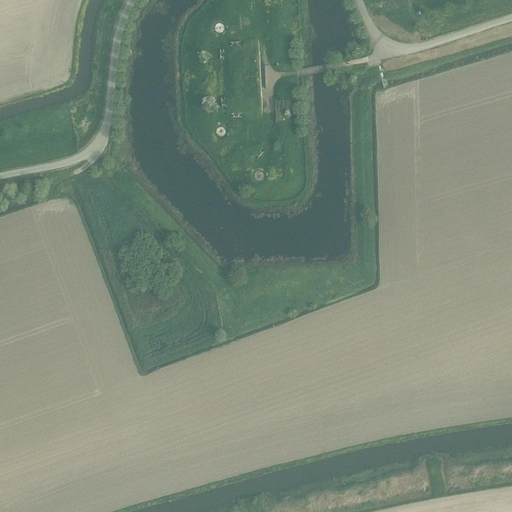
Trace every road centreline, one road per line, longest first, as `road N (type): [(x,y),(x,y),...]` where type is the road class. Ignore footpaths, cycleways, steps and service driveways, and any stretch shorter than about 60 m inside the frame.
road 1 (unclassified): [(0,178),(92,153),(105,123),(114,38),(130,0)]
road 2 (unclassified): [(268,78),(392,51)]
road 3 (unclassified): [(392,51),(511,19)]
